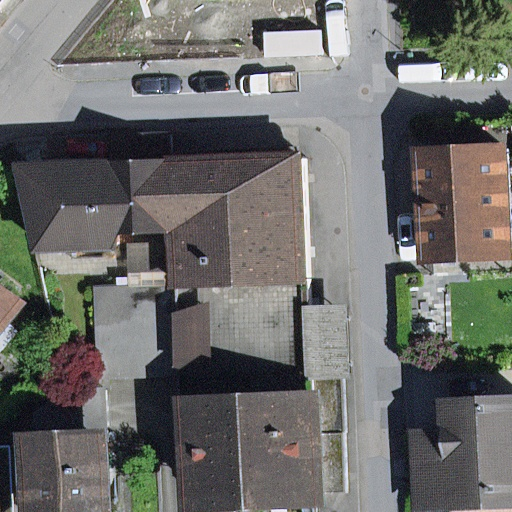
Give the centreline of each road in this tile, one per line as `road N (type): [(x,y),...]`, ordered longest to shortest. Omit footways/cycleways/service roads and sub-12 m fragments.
road 1 (residential): [(367,84),(384,511)]
road 2 (residential): [(0,99),(367,84)]
road 3 (residential): [(367,84),(511,78)]
